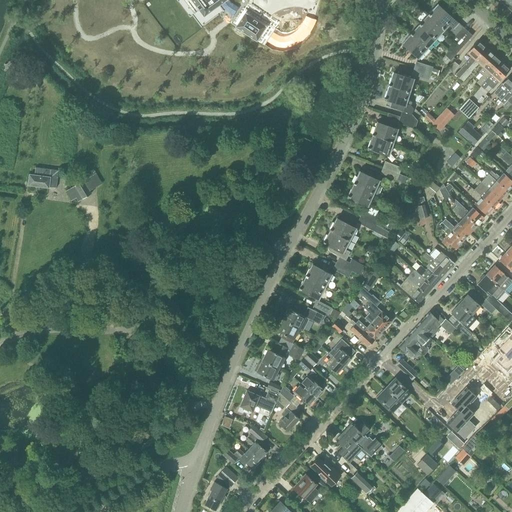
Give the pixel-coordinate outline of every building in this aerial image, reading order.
[(192,0),(204,15),(223,0),(192,0)] [(290,0),(285,0),(276,15),(303,33),(313,15),(290,0)] [(428,13),(427,14),(428,15),(443,29),(448,33),(452,29),(453,30),(453,31),(459,25),(437,5),(434,9),(433,8),(428,14),(428,13)] [(419,24),(434,38),(439,33),(440,34),(444,29),(443,29),(428,15),(420,24),(419,23),(419,24)] [(434,38),(419,24),(418,24),(419,25),(411,34),(426,47),(427,48),(431,44),(430,43),(434,38)] [(452,29),(451,30),(455,35),(452,39),(456,43),(467,31),(459,25),(453,31),(452,29)] [(467,31),(456,43),(455,44),(460,49),(472,36),(467,31)] [(426,47),(411,34),(410,33),(409,34),(405,40),(406,40),(402,44),(417,58),(422,53),(421,52),(426,47)] [(485,48),(478,41),(467,52),(472,56),(455,75),(458,77),(471,63),(485,48)] [(455,44),(449,51),(454,55),(460,49),(455,44)] [(483,67),(493,55),(485,48),(471,63),(458,77),(463,82),(471,73),(471,72),(479,63),(483,67)] [(454,55),(449,51),(445,55),(450,60),(450,59),(454,55)] [(480,85),(501,62),(493,55),(483,67),(479,71),(483,75),(476,82),(480,85)] [(5,68),(4,69),(5,70),(6,69),(9,71),(9,72),(10,72),(10,71),(13,69),(14,69),(15,68),(14,68),(13,64),(15,64),(14,63),(13,63),(10,62),(10,61),(9,61),(9,62),(5,64),(4,64),(5,65),(5,68)] [(416,62),(414,68),(430,73),(437,75),(438,70),(432,68),(432,67),(416,62)] [(501,62),(480,86),(484,89),(488,85),(492,89),(509,70),(501,62)] [(430,73),(414,68),(412,74),(428,79),(430,73)] [(511,88),(511,72),(494,92),(500,98),(498,100),(500,102),(511,88)] [(387,86),(389,86),(408,92),(410,85),(411,85),(413,79),(393,73),(391,78),(390,77),(388,84),(387,86)] [(400,117),(409,120),(413,108),(410,105),(411,102),(406,100),(407,99),(406,98),(408,92),(389,86),(387,91),(386,91),(384,97),(383,99),(385,99),(394,102),(392,108),(402,111),(400,117)] [(511,88),(500,102),(504,105),(507,101),(511,105),(511,104),(511,88)] [(447,108),(432,125),(440,131),(454,115),(447,108)] [(428,113),(424,117),(431,124),(436,120),(428,113)] [(409,120),(400,117),(398,123),(414,128),(416,122),(409,120)] [(502,117),(498,122),(503,126),(507,121),(502,117)] [(481,129),(486,133),(493,124),(489,120),(481,129)] [(373,135),(391,142),(394,135),(395,135),(397,128),(377,122),(375,127),(374,127),(372,133),(371,135),(373,135)] [(466,122),(458,132),(473,145),(481,136),(466,122)] [(498,123),(491,131),(496,136),(503,128),(498,123)] [(391,142),(373,135),(371,140),(370,140),(368,147),(368,146),(367,148),(388,155),(390,148),(389,148),(391,142)] [(483,150),(489,143),(484,138),(477,145),(483,150)] [(476,147),(469,155),(474,159),(481,151),(476,147)] [(511,157),(500,147),(497,150),(503,155),(511,162),(511,157)] [(454,152),(447,160),(453,165),(460,158),(454,152)] [(511,162),(503,155),(500,158),(509,166),(505,170),(511,176),(511,162)] [(475,163),(470,157),(466,162),(471,167),(475,163)] [(383,167),(399,173),(401,167),(385,161),(383,167)] [(28,185),(49,187),(56,188),(59,170),(35,167),(34,175),(30,174),(28,185)] [(399,173),(383,167),(381,173),(397,179),(399,173)] [(492,170),(489,174),(507,191),(511,186),(511,180),(503,173),(500,176),(497,173),(496,174),(492,170)] [(382,188),(376,185),(379,180),(360,171),(357,176),(356,176),(353,182),(352,183),(354,184),(368,191),(371,192),(378,196),(382,188)] [(96,173),(83,181),(75,186),(83,199),(91,194),(90,191),(102,184),(96,173)] [(458,175),(455,173),(449,180),(452,183),(458,175)] [(407,177),(399,174),(397,180),(405,183),(407,177)] [(488,174),(481,181),(500,199),(507,191),(488,174)] [(500,199),(481,181),(474,190),(493,207),(500,199)] [(368,199),(371,192),(368,191),(354,184),(351,189),(350,188),(347,195),(347,194),(346,196),(366,206),(369,199),(368,199)] [(445,187),(444,185),(438,189),(444,199),(450,196),(448,192),(445,187)] [(474,190),(471,187),(467,191),(478,201),(474,204),(486,215),(493,207),(474,190)] [(421,197),(416,205),(419,218),(428,215),(423,196),(421,197)] [(455,206),(476,225),(483,217),(472,207),(468,211),(455,199),(453,202),(456,204),(455,206)] [(458,223),(469,233),(476,225),(455,206),(452,209),(462,218),(458,223)] [(378,219),(368,213),(363,211),(360,217),(368,221),(375,224),(378,219)] [(360,217),(357,222),(368,228),(387,238),(390,233),(375,224),(360,217)] [(329,230),(330,230),(348,240),(351,234),(352,234),(355,228),(337,218),(334,223),(333,222),(330,229),(329,230)] [(469,233),(458,223),(454,227),(445,218),(441,222),(462,241),(469,233)] [(447,246),(449,244),(455,249),(462,241),(441,222),(438,226),(448,234),(444,239),(441,242),(447,246)] [(399,229),(392,236),(397,240),(404,233),(399,229)] [(348,240),(330,230),(328,235),(327,235),(323,241),(322,242),(324,243),(323,243),(330,246),(328,248),(329,250),(345,259),(349,252),(344,249),(345,247),(344,246),(348,240)] [(399,245),(394,240),(388,247),(394,252),(399,245)] [(393,252),(389,248),(384,255),(388,258),(393,252)] [(436,249),(429,256),(434,259),(447,271),(454,263),(446,256),(446,257),(441,252),(440,253),(436,249)] [(429,269),(440,279),(447,271),(434,259),(429,256),(426,252),(421,257),(428,263),(426,266),(429,269)] [(511,259),(505,253),(499,260),(511,271),(511,259)] [(387,261),(382,257),(378,262),(383,266),(387,261)] [(339,258),(336,263),(351,271),(361,276),(365,267),(350,259),(348,262),(339,258)] [(333,269),(348,277),(351,271),(336,263),(333,269)] [(306,277),(323,286),(327,280),(328,280),(331,274),(312,264),(310,269),(309,269),(305,275),(304,276),(306,277)] [(504,291),(511,282),(511,280),(494,264),(486,273),(499,286),(504,291)] [(420,265),(415,271),(433,287),(440,279),(429,269),(428,268),(426,270),(420,265)] [(381,273),(374,268),(362,285),(369,290),(381,273)] [(415,271),(414,270),(407,278),(415,285),(426,295),(433,287),(415,271)] [(486,273),(477,283),(490,295),(490,294),(496,299),(504,291),(499,286),(486,273)] [(323,286),(306,277),(303,281),(302,281),(299,287),(298,288),(299,289),(318,299),(321,293),(320,292),(323,286)] [(426,295),(415,285),(407,278),(400,286),(419,303),(426,295)] [(372,295),(362,287),(358,292),(367,300),(372,295)] [(459,303),(471,314),(479,305),(467,294),(459,303)] [(490,295),(486,299),(495,308),(504,317),(509,312),(496,299),(490,294),(490,295)] [(486,299),(481,304),(491,314),(495,308),(486,299)] [(313,306),(328,314),(331,308),(316,300),(313,306)] [(369,300),(363,307),(370,313),(365,318),(371,323),(381,333),(392,320),(382,311),(369,300)] [(352,308),(347,303),(341,311),(345,315),(352,308)] [(471,314),(459,303),(451,312),(468,327),(476,318),(471,314)] [(288,308),(283,319),(300,327),(304,329),(309,318),(319,324),(323,316),(308,308),(304,315),(288,308)] [(417,325),(431,338),(438,330),(436,329),(444,319),(436,312),(433,315),(429,312),(417,325)] [(457,329),(445,318),(440,325),(451,335),(457,329)] [(300,327),(283,319),(277,331),(283,334),(279,343),(289,348),(291,349),(301,354),(304,349),(292,343),(300,327)] [(337,320),(331,326),(339,332),(344,326),(337,320)] [(381,333),(371,323),(367,327),(359,320),(355,323),(364,331),(368,334),(374,340),(381,333)] [(364,331),(355,323),(350,330),(368,347),(374,340),(368,334),(364,331)] [(417,325),(407,336),(419,347),(422,351),(421,352),(424,356),(428,351),(428,347),(427,346),(433,340),(431,338),(417,325)] [(462,325),(458,330),(468,340),(473,335),(462,325)] [(511,329),(509,326),(489,347),(501,358),(494,364),(505,374),(511,366),(511,329)] [(316,341),(321,345),(327,339),(322,334),(316,341)] [(419,347),(407,336),(398,346),(411,356),(419,347)] [(340,337),(328,351),(329,353),(344,366),(351,358),(349,356),(354,350),(340,337)] [(321,345),(316,341),(310,347),(315,352),(321,345)] [(267,348),(262,359),(279,368),(289,348),(279,343),(274,352),(267,348)] [(301,354),(291,349),(288,355),(299,360),(299,359),(301,354)] [(319,360),(309,351),(304,357),(314,366),(319,360)] [(344,366),(329,353),(328,354),(331,357),(325,364),(337,374),(344,366)] [(469,354),(461,361),(467,366),(474,359),(469,354)] [(308,372),(313,366),(303,358),(298,363),(308,372)] [(253,362),(248,373),(255,379),(259,373),(273,380),(279,368),(262,359),(259,365),(253,362)] [(417,373),(401,359),(396,365),(411,379),(417,373)] [(451,373),(445,379),(450,385),(456,378),(451,373)] [(323,389),(312,379),(308,375),(300,383),(316,397),(323,389)] [(411,393),(395,378),(386,387),(397,398),(402,402),(411,393)] [(267,387),(278,392),(280,386),(269,381),(267,387)] [(457,406),(446,418),(463,435),(474,423),(466,416),(473,409),(466,402),(476,391),(465,382),(450,399),(457,406)] [(308,405),(316,397),(300,383),(293,392),(308,405)] [(280,393),(289,401),(294,396),(283,386),(280,393)] [(397,398),(386,387),(377,397),(393,412),(402,402),(397,398)] [(247,390),(240,405),(252,411),(255,406),(271,413),(275,403),(247,390)] [(275,402),(278,396),(268,392),(265,398),(275,402)] [(289,401),(280,393),(277,399),(286,407),(290,402),(289,401)] [(503,406),(497,412),(502,416),(508,410),(503,406)] [(287,408),(282,414),(285,418),(283,421),(281,419),(278,423),(287,432),(299,419),(287,408)] [(344,431),(362,448),(370,456),(382,445),(374,438),(372,440),(369,437),(368,438),(364,435),(370,429),(363,423),(358,428),(352,423),(344,431)] [(248,449),(260,460),(267,452),(258,444),(265,436),(253,425),(249,430),(252,433),(247,440),(252,445),(248,449)] [(362,448),(344,431),(336,439),(342,445),(337,450),(344,456),(343,457),(349,463),(355,457),(354,456),(362,448)] [(444,445),(437,439),(427,450),(433,457),(444,445)] [(488,440),(486,443),(493,450),(495,447),(488,440)] [(466,442),(460,448),(467,454),(472,448),(466,442)] [(260,460),(248,449),(244,454),(239,449),(234,454),(228,449),(222,455),(232,463),(237,458),(244,465),(246,462),(253,468),(260,460)] [(392,453),(388,457),(393,462),(398,458),(392,453)] [(437,464),(427,454),(417,464),(428,474),(437,464)] [(318,457),(310,466),(321,476),(320,477),(326,483),(326,482),(331,486),(342,476),(328,463),(326,465),(318,457)] [(449,465),(444,471),(448,474),(453,469),(449,465)] [(373,485),(358,471),(351,478),(366,493),(373,485)] [(216,477),(228,489),(233,484),(221,472),(216,477)] [(313,487),(316,484),(306,474),(304,476),(302,475),(299,478),(300,480),(293,488),(303,497),(304,497),(310,502),(317,494),(318,492),(313,487)] [(430,483),(425,478),(418,485),(424,490),(430,483)] [(226,488),(214,481),(210,489),(212,490),(205,504),(215,510),(219,503),(222,504),(226,496),(223,495),(226,488)] [(433,484),(424,494),(432,501),(441,492),(433,484)] [(416,489),(395,511),(426,511),(433,505),(416,489)] [(272,509),(275,511),(292,511),(280,500),(272,509)]
